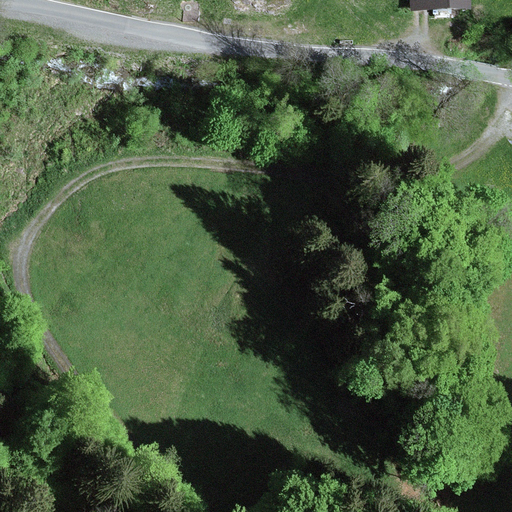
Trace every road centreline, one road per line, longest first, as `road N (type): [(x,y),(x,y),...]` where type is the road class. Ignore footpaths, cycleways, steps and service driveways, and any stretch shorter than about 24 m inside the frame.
road 1 (track): [(511,104),(478,149),(406,183),(361,186),(209,163),(128,162),(67,193),(31,235),(22,254),(21,317),(69,386),(210,511)]
road 2 (unclassified): [(511,78),(245,47),(5,0)]
